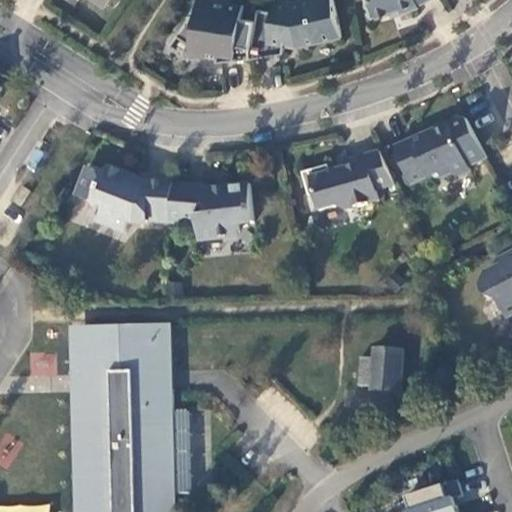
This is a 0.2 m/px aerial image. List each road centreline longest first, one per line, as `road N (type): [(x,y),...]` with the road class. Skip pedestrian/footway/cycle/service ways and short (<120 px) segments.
road 1 (residential): [(478,39),(338,102),(206,120),(134,109),(72,68)]
road 2 (unclassified): [(483,417),(328,490)]
road 3 (unclassified): [(328,490),(221,383)]
road 4 (residential): [(72,68),(0,176)]
